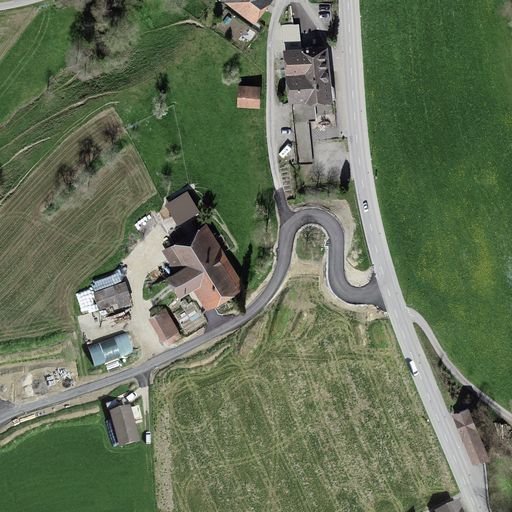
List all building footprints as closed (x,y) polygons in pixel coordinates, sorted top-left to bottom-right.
[(231,0),(253,16),(265,0),(231,0)] [(297,40),(296,27),(283,28),(284,41),(297,40)] [(308,117),(314,116),(313,98),(329,97),(324,47),(296,50),(295,41),(280,43),(281,52),(286,51),(297,165),(312,163),(308,117)] [(242,88),(241,103),(258,104),(258,88),(242,88)] [(168,206),(174,216),(194,204),(187,194),(168,206)] [(241,280),(206,226),(168,250),(172,257),(169,259),(177,271),(169,277),(180,294),(198,282),(209,300),(241,280)] [(125,282),(95,293),(100,308),(130,298),(125,282)] [(181,336),(165,308),(154,315),(170,342),(181,336)] [(454,414),(474,463),(482,459),(488,457),(468,408),(460,412),(454,414)] [(112,414),(121,446),(138,441),(129,409),(112,414)]
